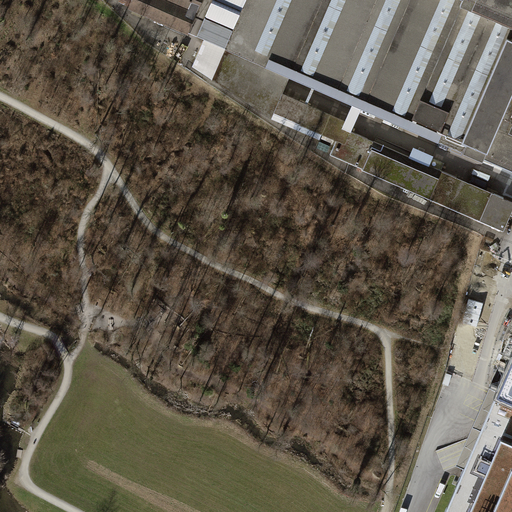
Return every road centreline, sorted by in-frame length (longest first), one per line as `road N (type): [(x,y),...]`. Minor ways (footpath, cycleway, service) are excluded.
road 1 (track): [(0,95),(72,134),(109,168),(81,225),(87,315),(67,362)]
road 2 (track): [(67,362),(67,382),(24,477),(76,511)]
